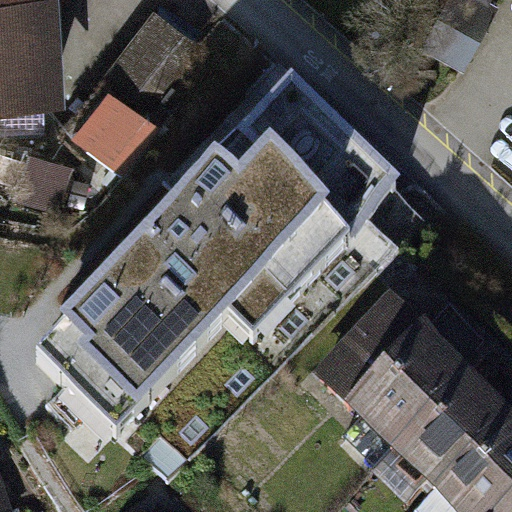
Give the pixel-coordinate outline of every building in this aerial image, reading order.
[(0,0),(0,104),(61,102),(56,0),(0,0)] [(113,64),(142,85),(187,22),(158,2),(113,64)] [(109,76),(73,130),(120,161),(156,108),(109,76)] [(287,106),(42,369),(153,471),(398,208),(392,202),(287,106)] [(434,356),(382,305),(305,384),(356,435),(434,356)] [(486,407),(434,356),(356,435),(408,485),(486,407)] [(483,511),(511,483),(511,432),(486,407),(408,485),(435,511),(483,511)] [(0,511),(13,511),(0,472),(0,511)] [(511,511),(511,483),(483,511),(511,511)]
